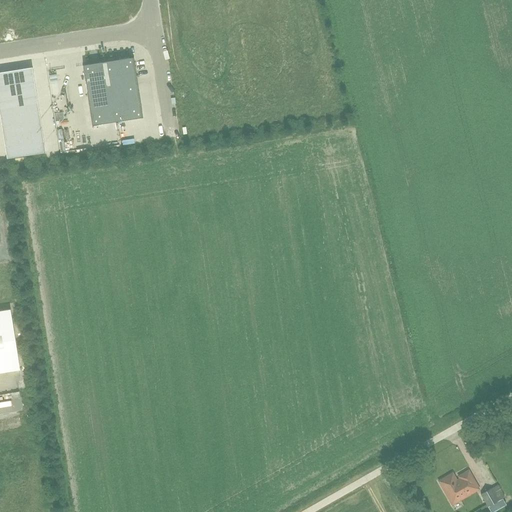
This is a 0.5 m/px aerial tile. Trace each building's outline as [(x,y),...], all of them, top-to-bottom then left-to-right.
[(134,57),(83,65),(92,126),(143,118),(134,57)] [(45,152),(32,68),(0,73),(0,114),(7,158),(45,152)] [(242,82),(202,88),(206,118),(247,112),(242,82)] [(10,310),(0,311),(0,373),(19,370),(10,310)] [(0,511),(35,511),(21,431),(0,434),(0,511)] [(478,489),(468,472),(460,477),(461,479),(456,482),(452,475),(443,480),(442,485),(444,488),(443,490),(445,493),(447,494),(450,500),(452,500),(457,497),(459,500),(478,489)] [(498,501),(491,488),(481,494),(490,511),(494,511),(505,506),(501,500),(498,501)]
